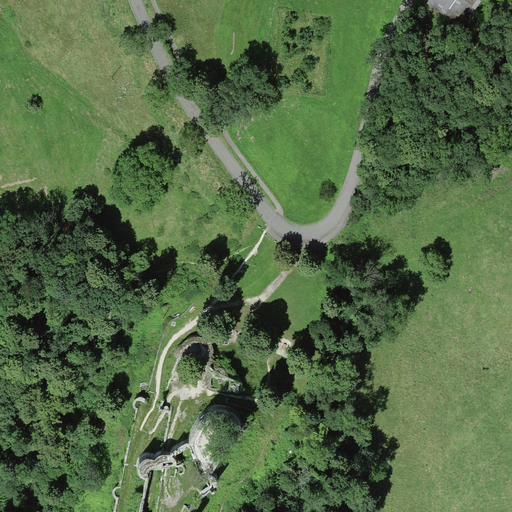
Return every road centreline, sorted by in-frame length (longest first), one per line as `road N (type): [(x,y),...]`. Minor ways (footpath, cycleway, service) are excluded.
road 1 (residential): [(412,0),(378,77),(342,210),(325,231),(304,237),(275,223),(217,145),(170,76),(136,0)]
road 2 (track): [(304,237),(293,265),(260,299),(201,317),(166,345),(157,390)]
